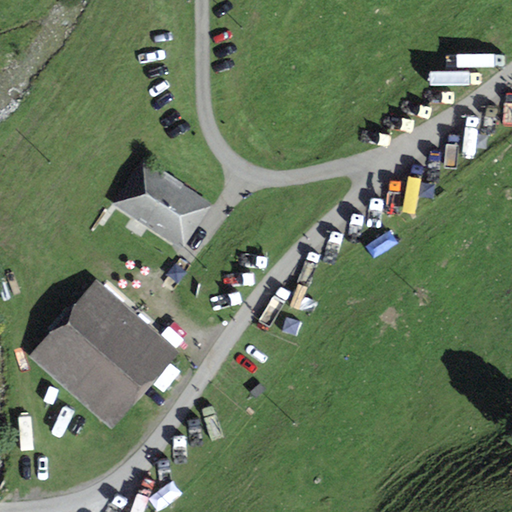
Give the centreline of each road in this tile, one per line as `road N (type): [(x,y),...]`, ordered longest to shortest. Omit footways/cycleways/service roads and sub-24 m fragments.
road 1 (residential): [(385,170),(281,179),(233,165),(207,123),(201,0)]
road 2 (unclassified): [(385,170),(274,278),(208,369)]
road 3 (track): [(208,369),(118,480),(78,500),(0,511)]
road 4 (unclassified): [(511,72),(385,170)]
